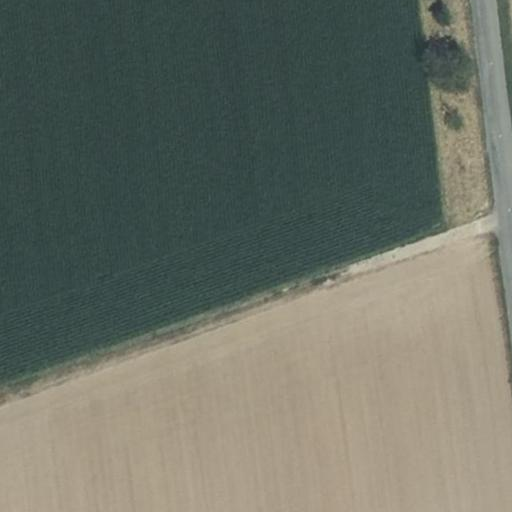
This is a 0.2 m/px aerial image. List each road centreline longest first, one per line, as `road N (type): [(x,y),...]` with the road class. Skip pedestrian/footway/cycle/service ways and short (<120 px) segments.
road 1 (track): [(0,401),(511,214)]
road 2 (tertiary): [(486,0),(511,220)]
